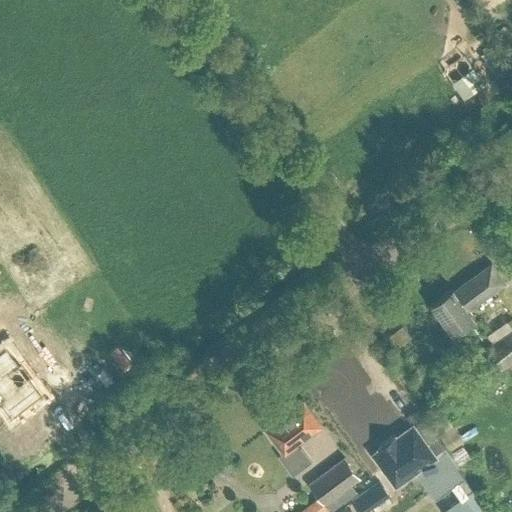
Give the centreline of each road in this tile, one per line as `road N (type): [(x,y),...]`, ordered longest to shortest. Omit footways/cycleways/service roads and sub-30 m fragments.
road 1 (tertiary): [(50,511),(368,272)]
road 2 (unclassified): [(368,272),(175,0)]
road 3 (tertiary): [(368,272),(511,166)]
